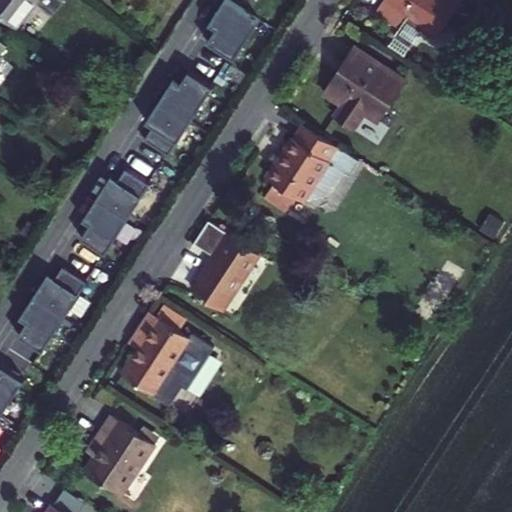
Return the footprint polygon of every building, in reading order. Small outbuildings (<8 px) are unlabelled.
[(0,0),(0,13),(13,23),(30,0),(39,0),(50,8),(56,0),(0,0)] [(262,19),(232,0),(226,0),(217,15),(224,19),(210,42),(236,59),(262,19)] [(381,0),(375,8),(400,25),(395,34),(409,44),(423,23),(438,33),(459,0),(381,0)] [(211,24),(218,28),(224,19),(217,15),(211,24)] [(404,52),(409,44),(395,34),(389,42),(404,52)] [(0,88),(16,67),(10,62),(18,52),(0,37),(0,88)] [(409,81),(353,44),(324,87),(343,100),(333,116),(352,130),(363,112),(380,124),(409,81)] [(216,86),(191,70),(183,84),(178,90),(171,86),(151,116),(159,121),(155,126),(147,140),(171,155),(216,86)] [(175,79),(171,86),(178,90),(183,84),(175,79)] [(155,126),(159,121),(151,116),(148,121),(155,126)] [(364,161),(304,121),(266,177),(276,184),(265,200),(286,214),(297,197),(305,203),(307,201),(310,203),(334,199),(349,176),(352,178),(364,161)] [(97,217),(84,237),(108,253),(153,184),(128,168),(120,182),(117,186),(109,182),(90,213),(97,217)] [(113,177),(109,182),(117,186),(120,182),(113,177)] [(85,219),(93,224),(97,217),(90,213),(85,219)] [(220,255),(195,291),(228,313),(268,253),(214,218),(199,242),(220,255)] [(34,315),(21,335),(45,351),(90,281),(65,266),(57,279),(54,284),(46,279),(27,310),(34,315)] [(50,275),(46,279),(54,284),(57,279),(50,275)] [(172,299),(159,318),(181,332),(194,313),(172,299)] [(23,317),(30,321),(34,315),(27,310),(23,317)] [(140,348),(121,375),(169,406),(181,387),(185,389),(212,348),(190,333),(188,337),(152,314),(138,336),(145,340),(140,348)] [(145,340),(138,336),(133,343),(140,348),(145,340)] [(0,421),(27,379),(2,363),(0,367),(0,421)] [(110,454),(92,479),(126,500),(158,450),(115,422),(99,447),(110,454)] [(66,485),(55,502),(71,511),(79,511),(88,499),(66,485)] [(69,511),(57,503),(51,511),(69,511)]
